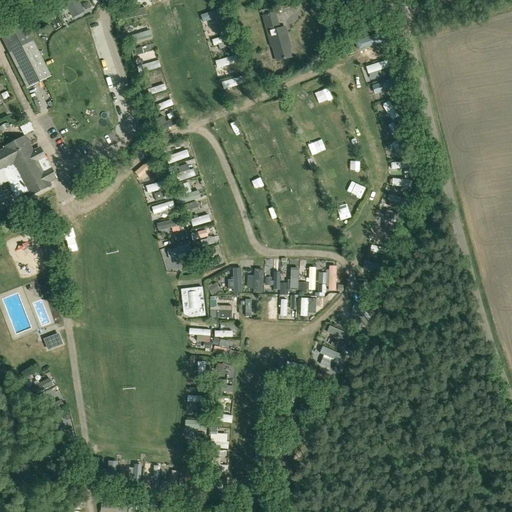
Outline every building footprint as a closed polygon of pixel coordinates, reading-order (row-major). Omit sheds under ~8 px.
[(203,22),(226,16),(224,8),(201,14),(203,22)] [(289,42),(285,27),(283,28),(283,27),(279,29),(275,13),(263,16),(271,47),(273,46),(277,61),(291,57),(287,43),(289,42)] [(51,77),(33,41),(24,23),(0,36),(28,89),(51,77)] [(128,44),(154,39),(153,31),(127,36),(128,44)] [(235,34),(213,39),(215,48),(237,44),(235,34)] [(371,37),(356,41),(360,53),(375,48),(371,37)] [(237,48),(230,50),(232,57),(239,54),(237,48)] [(236,61),(240,61),(239,56),(219,59),(220,66),(226,66),(227,71),(237,69),(236,61)] [(367,66),(371,80),(385,77),(383,69),(391,67),(389,60),(367,66)] [(161,62),(138,65),(139,72),(162,69),(161,62)] [(294,62),(287,67),(290,72),(297,68),(294,62)] [(246,77),(223,82),(224,89),(248,84),(246,77)] [(396,78),(387,80),(388,84),(391,86),(398,84),(396,78)] [(151,95),(169,89),(167,83),(149,89),(151,95)] [(387,95),(390,92),(383,83),(380,86),(387,95)] [(248,84),(241,86),(245,99),(252,97),(248,84)] [(328,87),(318,92),(323,102),(333,97),(328,87)] [(401,98),(393,100),(394,107),(402,105),(401,98)] [(172,99),(155,106),(158,112),(175,104),(172,99)] [(406,119),(399,121),(401,129),(408,128),(406,119)] [(29,196),(51,185),(48,181),(33,152),(25,137),(4,148),(5,150),(0,152),(0,184),(8,181),(16,197),(27,191),(29,196)] [(170,164),(191,156),(188,149),(167,157),(170,164)] [(156,157),(135,170),(140,177),(160,164),(156,157)] [(189,164),(179,167),(181,173),(191,170),(189,164)] [(163,167),(154,173),(158,178),(167,172),(163,167)] [(73,172),(77,181),(87,176),(83,168),(73,172)] [(192,170),(176,175),(179,182),(194,176),(192,170)] [(147,186),(149,194),(171,188),(168,179),(147,186)] [(187,193),(192,192),(190,182),(184,183),(187,193)] [(177,193),(185,192),(184,183),(176,184),(177,193)] [(351,183),(348,193),(363,198),(366,188),(351,183)] [(171,191),(164,193),(165,200),(173,198),(171,191)] [(180,204),(202,199),(200,191),(178,196),(180,204)] [(153,207),(156,215),(177,208),(174,200),(153,207)] [(185,204),(179,206),(181,212),(187,210),(197,208),(196,202),(185,204)] [(396,225),(397,220),(405,222),(407,217),(387,211),(384,222),(396,225)] [(160,233),(186,226),(183,217),(158,224),(160,233)] [(374,235),(396,239),(397,233),(376,228),(374,235)] [(75,230),(67,232),(72,252),(80,250),(75,230)] [(198,232),(191,234),(192,240),(193,240),(193,242),(195,242),(194,240),(200,239),(198,232)] [(192,242),(168,250),(171,258),(194,250),(192,242)] [(372,245),(370,252),(392,257),(394,250),(372,245)] [(365,262),(363,269),(387,274),(388,266),(365,262)] [(338,290),(337,266),(329,266),(330,290),(338,290)] [(244,292),(244,268),(234,268),(234,280),(229,280),(229,288),(235,288),(235,292),(244,292)] [(254,293),(264,293),(265,270),(254,270),(254,293)] [(298,283),(298,294),(307,294),(307,283),(298,283)] [(280,284),(279,294),(288,295),(288,290),(287,290),(287,284),(280,284)] [(208,288),(207,288),(212,296),(216,293),(212,286),(208,288)] [(183,313),(190,312),(190,318),(199,317),(198,315),(205,315),(202,287),(195,288),(195,290),(187,291),(187,289),(181,290),(183,313)] [(296,299),(281,299),(281,317),(288,317),(288,309),(295,309),(296,299)] [(356,303),(348,319),(367,328),(375,313),(356,303)] [(191,328),(190,335),(198,336),(198,341),(211,342),(212,330),(191,328)] [(62,344),(58,335),(44,340),(48,349),(62,344)] [(338,342),(335,348),(342,351),(345,345),(338,342)] [(240,352),(214,346),(213,353),(238,359),(240,352)] [(345,355),(341,365),(345,366),(349,357),(345,355)] [(322,358),(319,364),(330,369),(332,362),(322,358)] [(207,384),(207,361),(199,361),(199,384),(207,384)] [(217,363),(215,371),(223,373),(225,365),(217,363)] [(335,364),(332,370),(340,374),(344,366),(338,364),(336,363),(335,364)] [(25,375),(20,379),(24,384),(29,380),(25,375)] [(30,389),(34,396),(55,385),(51,377),(30,389)] [(299,404),(299,416),(308,417),(308,404),(299,404)] [(208,429),(208,420),(186,420),(186,429),(208,429)] [(69,441),(63,444),(64,445),(67,450),(73,447),(71,444),(69,441)] [(119,488),(119,461),(107,461),(107,488),(119,488)] [(61,469),(54,470),(55,487),(80,486),(80,479),(70,479),(70,473),(61,474),(61,469)] [(199,499),(200,472),(186,471),(186,480),(190,480),(189,499),(199,499)] [(95,478),(95,486),(103,487),(103,478),(95,478)] [(142,487),(141,495),(150,496),(150,490),(150,487),(142,487)] [(178,487),(177,499),(185,500),(186,492),(181,492),(181,488),(178,487)]
